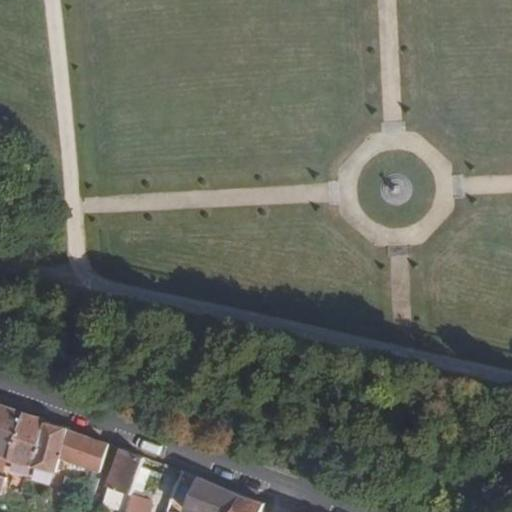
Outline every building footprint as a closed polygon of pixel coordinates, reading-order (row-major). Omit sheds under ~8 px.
[(0,455),(9,458),(23,412),(0,403),(0,455)] [(31,464),(45,419),(24,411),(23,412),(9,458),(17,460),(31,464)] [(100,472),(109,444),(45,419),(31,464),(53,470),(56,471),(61,458),(100,472)] [(131,495),(143,457),(121,448),(108,486),(131,495)] [(171,499),(177,481),(162,475),(155,491),(171,499)] [(234,511),(241,493),(198,476),(185,511),(186,511),(182,511),(183,510),(178,511),(234,511)] [(260,511),(265,501),(241,493),(234,511),(260,511)]
